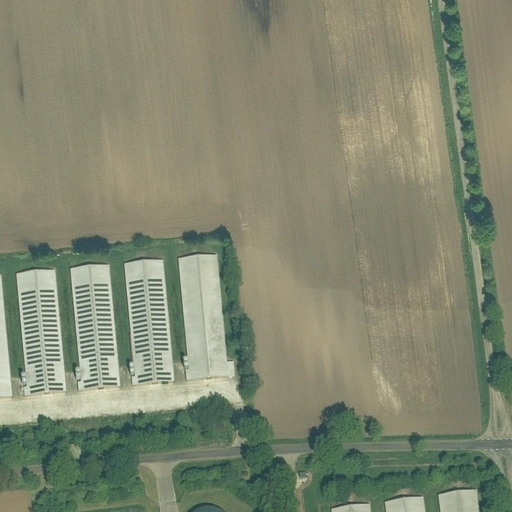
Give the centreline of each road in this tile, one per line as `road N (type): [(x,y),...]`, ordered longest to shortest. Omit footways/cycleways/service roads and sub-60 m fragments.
road 1 (tertiary): [(0,474),(499,447)]
road 2 (unclassified): [(440,0),(499,447)]
